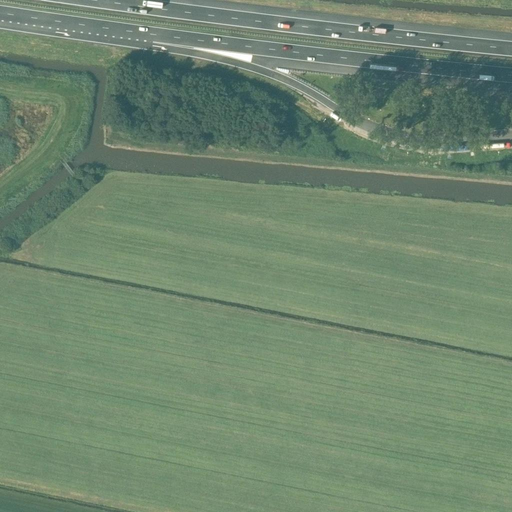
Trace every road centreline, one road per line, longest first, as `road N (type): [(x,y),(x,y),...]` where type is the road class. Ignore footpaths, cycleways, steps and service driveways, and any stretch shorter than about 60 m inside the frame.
road 1 (motorway): [(511,48),(92,0)]
road 2 (motorway): [(149,34),(511,75)]
road 3 (motorway): [(149,34),(271,72),(336,108)]
road 4 (motorway): [(0,12),(149,34)]
